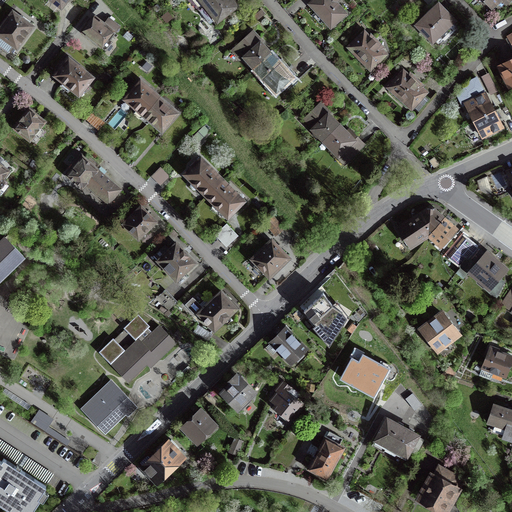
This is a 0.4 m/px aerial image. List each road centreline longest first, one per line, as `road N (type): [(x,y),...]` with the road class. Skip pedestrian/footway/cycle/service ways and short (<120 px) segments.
road 1 (residential): [(0,64),(146,191),(269,318)]
road 2 (residential): [(75,503),(96,508),(248,480),(313,494),(345,511)]
road 3 (residential): [(75,503),(269,318)]
road 4 (residential): [(403,147),(268,0)]
road 5 (residential): [(269,318),(375,216)]
road 6 (residential): [(403,147),(495,37)]
